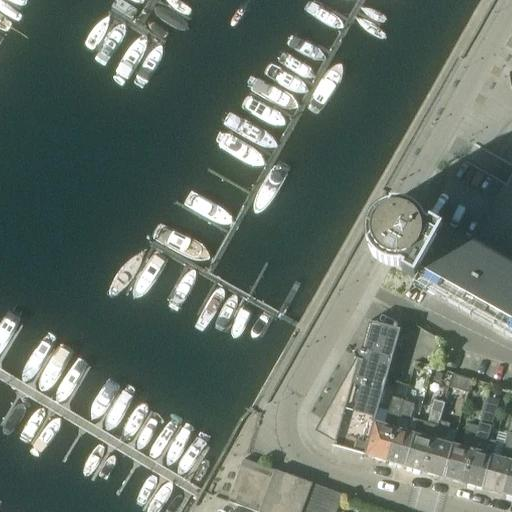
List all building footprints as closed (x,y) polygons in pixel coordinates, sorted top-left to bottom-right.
[(402,272),(415,280),(441,232),(442,231),(430,223),(428,226),(425,224),(425,223),(424,222),(423,221),(421,218),(419,215),(416,213),(413,211),(410,209),(409,208),(408,208),(405,207),(402,206),(399,206),(396,206),(395,206),(391,206),(388,207),(384,208),(381,210),(378,212),(375,214),(373,217),(370,220),(369,223),(367,227),(366,231),(366,234),(365,237),(366,241),(366,244),(367,247),(369,251),(369,252),(371,255),(373,257),(375,260),(378,262),(381,264),(382,264),(384,266),(387,267),(389,267),(392,268),(394,268),(396,268),(398,268),(400,268),(403,270),(402,272)] [(511,265),(472,243),(471,242),(461,237),(453,232),(445,227),(444,227),(442,231),(441,232),(415,280),(413,283),(511,339),(511,265)] [(348,378),(384,388),(400,331),(369,322),(361,351),(359,351),(357,351),(355,353),(354,354),(354,356),(355,358),(356,360),(357,361),(348,378)] [(439,383),(442,375),(432,372),(430,380),(439,383)] [(471,385),(472,381),(454,375),(453,379),(452,379),(450,388),(468,393),(471,385)] [(378,408),(384,388),(348,378),(318,431),(336,441),(334,447),(365,456),(374,423),(378,408)] [(403,402),(403,401),(392,398),(389,408),(388,411),(378,408),(374,423),(365,456),(365,457),(386,463),(403,403),(403,402)] [(439,422),(444,405),(434,402),(428,423),(424,422),(418,421),(419,421),(405,468),(425,474),(440,422),(439,422)] [(414,406),(404,403),(403,403),(386,463),(405,468),(419,421),(418,421),(410,419),(414,406)] [(488,440),(495,416),(483,412),(478,427),(479,428),(463,485),(483,491),(492,457),(491,457),(496,443),(488,440)] [(446,435),(449,425),(440,422),(425,474),(443,480),(453,446),(444,443),(446,435)] [(479,428),(478,427),(469,424),(466,435),(462,448),(453,446),(443,480),(463,485),(479,428)] [(511,434),(509,434),(508,436),(501,460),(492,457),(483,491),(503,496),(511,457),(511,434)] [(511,457),(503,496),(511,498),(511,457)] [(228,503),(253,511),(337,511),(343,496),(257,464),(244,460),(228,503)]
